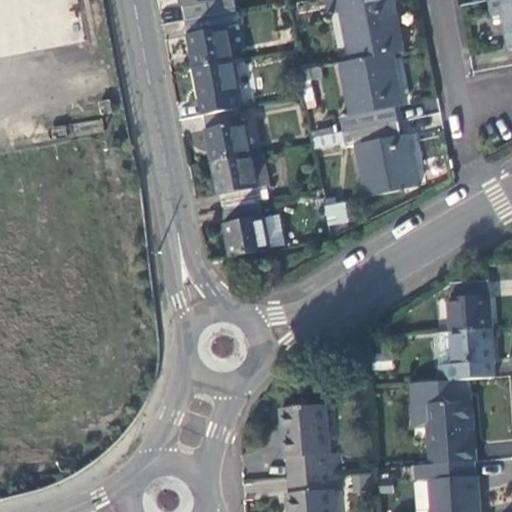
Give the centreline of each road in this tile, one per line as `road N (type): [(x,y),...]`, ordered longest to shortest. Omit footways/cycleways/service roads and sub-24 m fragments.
road 1 (secondary): [(223,347),(182,262),(132,0)]
road 2 (residential): [(223,347),(289,325),(511,196)]
road 3 (secondary): [(223,347),(167,500)]
